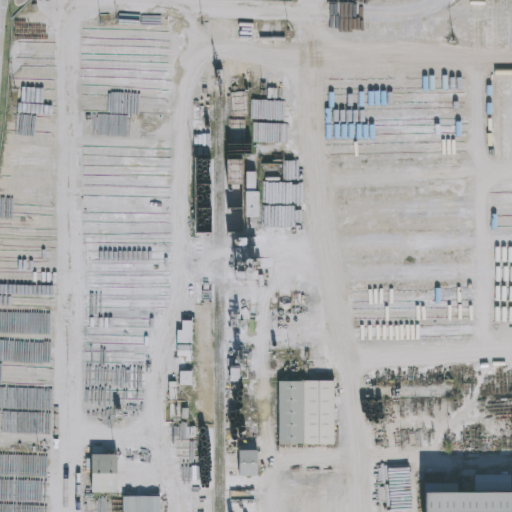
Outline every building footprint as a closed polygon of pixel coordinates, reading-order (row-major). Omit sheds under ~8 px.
[(0,154),(0,135),(11,135),(11,154),(0,154)] [(192,323),(192,358),(178,358),(178,323),(192,323)] [(279,383),(335,383),(335,446),(279,446),(279,383)] [(120,456),(120,495),(92,495),(92,456),(120,456)] [(511,511),(424,511),(424,492),(474,492),(474,476),(510,477),(510,492),(511,492),(511,511)] [(161,511),(123,511),(123,497),(161,497),(161,511)]
